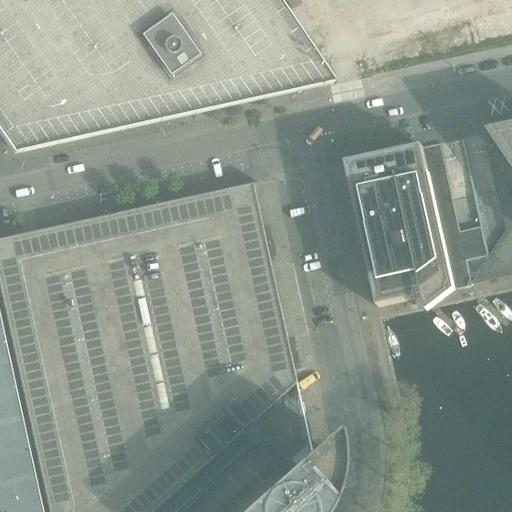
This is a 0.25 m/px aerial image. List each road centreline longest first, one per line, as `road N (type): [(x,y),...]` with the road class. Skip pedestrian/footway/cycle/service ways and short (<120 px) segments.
road 1 (residential): [(367,511),(368,424),(305,127)]
road 2 (residential): [(0,193),(305,127)]
road 3 (residential): [(305,127),(511,84)]
